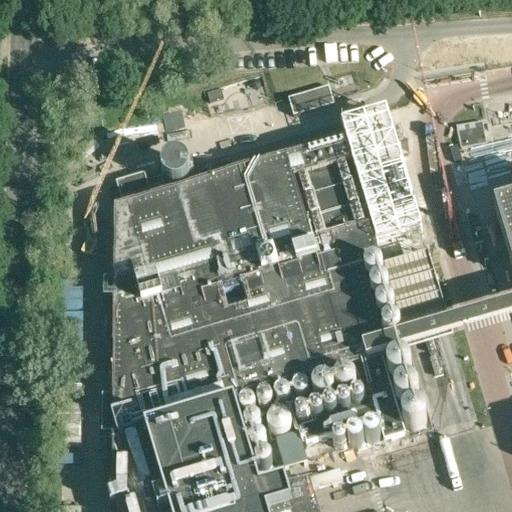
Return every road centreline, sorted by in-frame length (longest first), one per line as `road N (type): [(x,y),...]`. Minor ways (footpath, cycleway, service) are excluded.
road 1 (unclassified): [(425,101),(345,44),(19,62)]
road 2 (unclassified): [(511,465),(416,131),(425,101)]
road 3 (unclassified): [(10,405),(19,62)]
